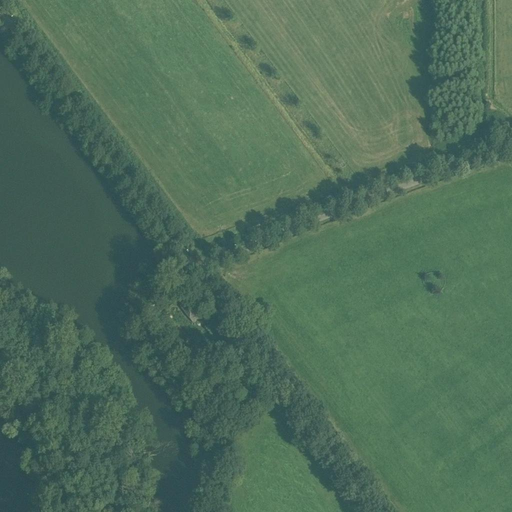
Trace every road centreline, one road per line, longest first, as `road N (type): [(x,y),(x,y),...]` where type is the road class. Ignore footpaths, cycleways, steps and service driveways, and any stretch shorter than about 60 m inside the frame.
road 1 (unclassified): [(194,271),(511,147)]
road 2 (unclassified): [(194,271),(0,10)]
road 3 (unclassified): [(375,511),(194,271)]
road 4 (unclassified): [(215,511),(216,434),(149,336),(146,316),(194,271)]
road 5 (track): [(115,511),(86,428),(32,367),(0,350)]
